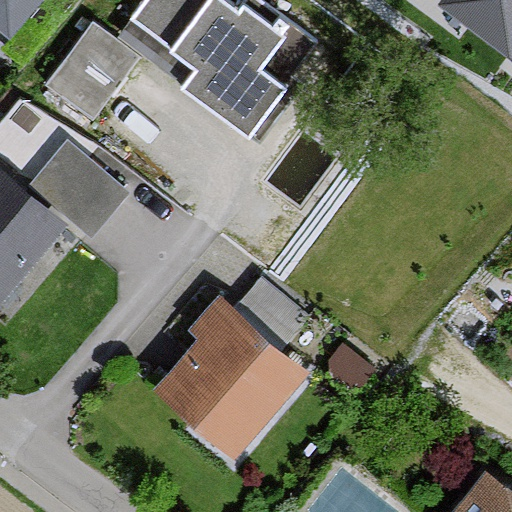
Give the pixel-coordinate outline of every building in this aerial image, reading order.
[(32,0),(0,0),(0,32),(3,34),(32,0)] [(144,0),(123,30),(256,126),(305,58),(224,0),(144,0)] [(511,0),(451,0),(503,42),(506,36),(511,30),(511,29),(511,0)] [(122,195),(62,144),(27,185),(87,236),(122,195)] [(0,292),(55,227),(0,180),(0,292)] [(152,384),(238,454),(305,371),(211,295),(183,330),(190,337),(152,384)] [(511,511),(511,494),(477,468),(443,511),(511,511)]
